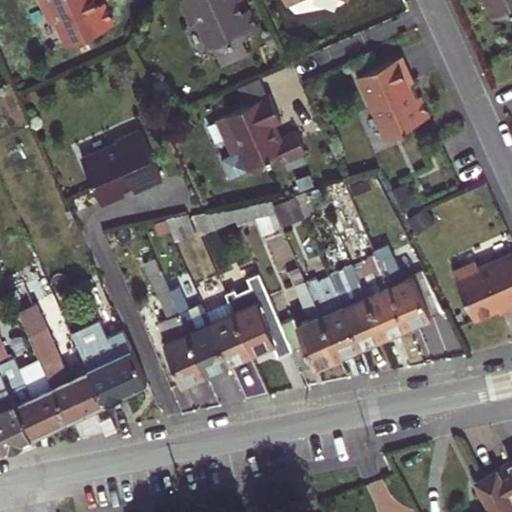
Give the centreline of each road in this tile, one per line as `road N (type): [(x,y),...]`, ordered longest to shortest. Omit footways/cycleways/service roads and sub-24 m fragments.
road 1 (residential): [(511,382),(0,483)]
road 2 (residential): [(431,0),(511,175)]
